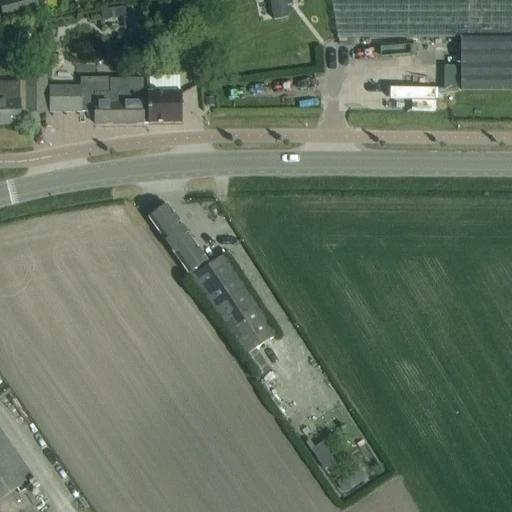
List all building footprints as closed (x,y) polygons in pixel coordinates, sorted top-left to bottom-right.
[(34,0),(0,0),(0,4),(4,23),(38,15),(34,0)] [(252,0),(253,3),(269,0),(273,20),(280,21),(287,17),(284,0),(252,0)] [(511,0),(330,0),(337,39),(460,39),(511,38),(511,0)] [(159,17),(182,15),(181,1),(158,2),(159,17)] [(123,18),(122,8),(100,10),(101,20),(123,18)] [(511,38),(460,39),(460,91),(511,90),(511,38)] [(455,92),(455,67),(443,67),(443,92),(455,92)] [(44,77),(45,77),(45,76),(26,76),(26,112),(44,112),(44,77)] [(81,88),(49,88),(49,93),(49,113),(94,113),(94,125),(143,125),(143,105),(142,105),(142,93),(142,80),(109,80),(110,94),(94,94),(94,97),(81,97),(81,88)] [(0,125),(19,125),(19,83),(0,83),(0,125)] [(181,124),(180,104),(176,104),(176,94),(147,94),(147,105),(147,125),(181,124)] [(212,276),(178,223),(166,207),(149,219),(160,235),(193,288),(256,382),(270,374),(254,349),(274,336),(229,265),(212,276)] [(36,511),(34,508),(46,499),(0,431),(0,511),(36,511)]
